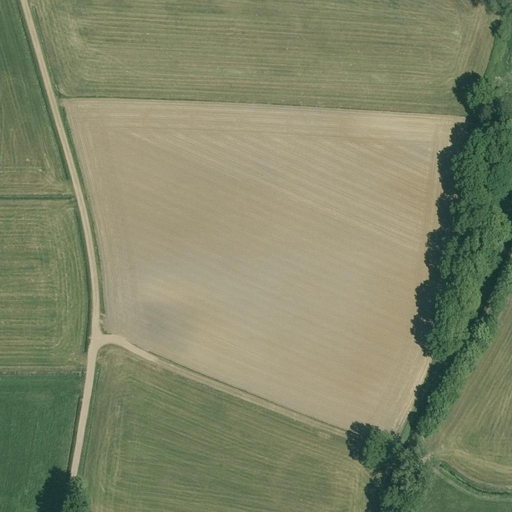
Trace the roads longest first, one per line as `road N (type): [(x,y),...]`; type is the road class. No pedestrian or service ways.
road 1 (track): [(70,511),(98,343),(96,267),(27,0)]
road 2 (unknown): [(420,467),(98,343)]
